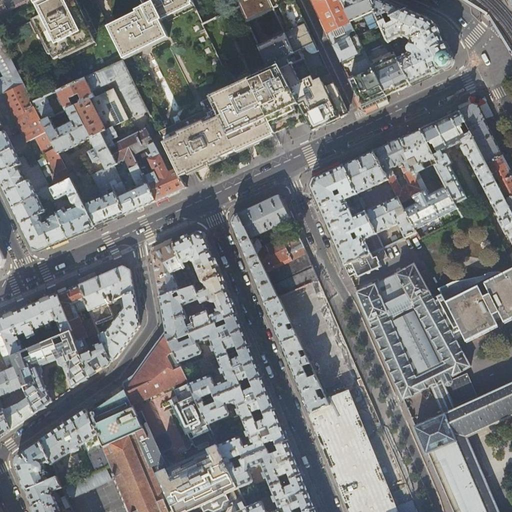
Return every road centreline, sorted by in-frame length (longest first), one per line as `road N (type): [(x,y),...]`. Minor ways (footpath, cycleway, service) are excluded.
road 1 (residential): [(438,511),(284,164)]
road 2 (residential): [(206,199),(333,511)]
road 3 (residential): [(135,231),(153,322),(115,376),(0,455)]
road 4 (secondary): [(490,72),(284,164)]
